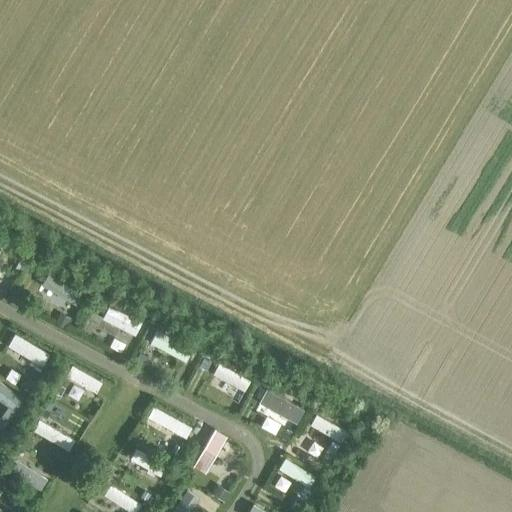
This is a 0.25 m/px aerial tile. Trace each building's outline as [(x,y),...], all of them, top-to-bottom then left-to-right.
[(69,282),(38,265),(32,276),(63,293),(69,282)] [(117,290),(111,303),(145,319),(151,306),(117,290)] [(140,321),(109,305),(102,318),(133,334),(140,321)] [(194,346),(201,333),(164,314),(158,327),(194,346)] [(191,348),(157,330),(150,342),(184,361),(191,348)] [(49,353),(15,333),(7,345),(41,366),(49,353)] [(0,362),(0,377),(13,381),(17,369),(0,362)] [(102,381),(72,365),(66,375),(95,392),(102,381)] [(259,381),(231,365),(224,376),(241,387),(238,391),(248,397),(251,392),(252,393),(259,381)] [(0,395),(13,405),(20,395),(0,381),(0,395)] [(258,402),(288,419),(295,407),(288,403),(292,396),(275,387),(272,394),(265,390),(258,402)] [(347,426),(354,414),(324,397),(317,408),(347,426)] [(74,432),(80,420),(47,403),(41,414),(74,432)] [(191,427),(153,406),(147,416),(185,437),(191,427)] [(345,430),(315,414),(310,424),(339,441),(345,430)] [(33,430),(62,447),(68,437),(39,420),(33,430)] [(214,428),(193,465),(204,472),(226,435),(214,428)] [(143,432),(138,445),(171,458),(175,446),(143,432)] [(316,472),(324,461),(294,439),(278,462),(284,466),(292,455),(316,472)] [(127,454),(162,478),(169,468),(134,444),(127,454)] [(54,469),(57,456),(28,450),(25,463),(54,469)] [(4,469),(39,490),(46,478),(12,457),(4,469)] [(285,471),(308,486),(314,476),(291,462),(285,471)] [(115,480),(143,499),(151,488),(123,469),(115,480)] [(103,494),(131,511),(134,511),(141,503),(110,484),(103,494)] [(282,511),(294,511),(299,503),(263,485),(256,498),(282,511)] [(183,498),(173,511),(187,511),(192,505),(183,498)] [(272,511),(255,501),(248,511),(272,511)]
